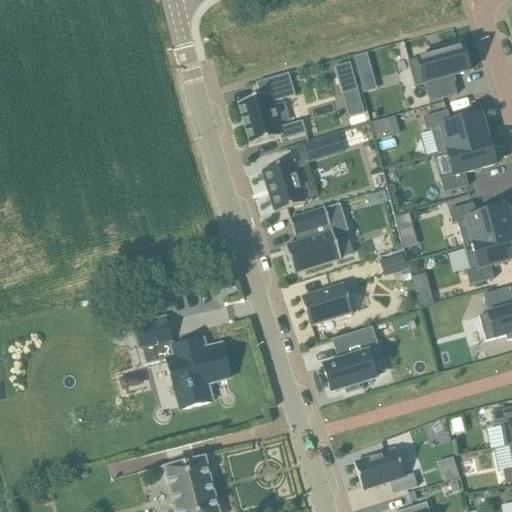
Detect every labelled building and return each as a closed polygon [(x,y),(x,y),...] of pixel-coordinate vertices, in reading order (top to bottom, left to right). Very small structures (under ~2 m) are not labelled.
[(428,57),(408,62),(415,88),(424,85),(429,103),(457,96),(452,77),(469,73),(462,47),(446,52),(445,47),(427,52),(428,57)] [(355,59),(358,73),(371,70),(367,55),(355,59)] [(342,95),(358,91),(350,64),(334,68),(342,95)] [(260,98),(238,104),(250,146),(280,137),(281,141),(306,134),(302,122),(279,128),(272,103),(295,97),(289,74),(256,84),(260,98)] [(447,112),(423,119),(426,131),(431,130),(438,155),(488,141),(481,116),(451,124),(447,112)] [(349,118),(352,128),(367,124),(364,113),(349,118)] [(370,124),(375,141),(392,136),(388,119),(370,124)] [(300,159),(340,146),(337,136),(297,148),(300,159)] [(488,141),(438,155),(438,156),(447,153),(454,177),(440,181),(444,194),(468,187),(465,175),(495,166),(488,141)] [(294,162),(262,171),(274,213),(306,204),(294,162)] [(372,195),(366,197),(369,206),(386,201),(383,191),(372,195)] [(297,243),(284,247),(293,274),(341,259),(334,238),(347,234),(338,204),(289,219),(294,235),(295,235),(297,243)] [(473,204),(449,211),(452,225),(457,224),(464,247),(511,233),(511,227),(507,208),(477,217),(473,204)] [(412,224),(409,214),(395,218),(398,228),(412,224)] [(511,233),(464,247),(470,271),(466,272),(469,286),(494,280),(490,267),(511,261),(511,233)] [(402,255),(379,262),(384,277),(406,270),(402,255)] [(342,285),(301,298),(310,328),(351,315),(342,285)] [(488,314),(479,317),(486,343),(506,337),(507,342),(511,340),(511,293),(511,288),(483,296),(488,314)] [(99,297),(102,317),(104,317),(105,319),(112,318),(112,315),(113,315),(109,295),(99,297)] [(419,309),(434,305),(431,295),(417,299),(419,309)] [(142,352),(146,367),(167,361),(181,411),(212,403),(207,385),(230,379),(222,347),(204,352),(201,341),(174,348),(165,317),(133,326),(140,352),(142,352)] [(348,359),(323,367),(331,393),(345,389),(347,393),(358,390),(357,385),(376,379),(365,346),(377,343),(372,328),(340,338),(341,339),(342,339),(348,359)] [(509,446),(511,445),(511,408),(492,412),(494,425),(500,424),(504,448),(509,447),(509,446)] [(511,445),(509,446),(509,447),(511,461),(511,469),(503,471),(506,485),(511,483),(511,445)] [(395,451),(354,464),(363,492),(390,483),(394,495),(417,488),(412,475),(404,478),(395,451)] [(440,462),(446,480),(461,476),(455,457),(440,462)] [(166,471),(177,511),(219,511),(205,460),(166,471)] [(417,502),(414,493),(408,495),(411,504),(417,502)]
